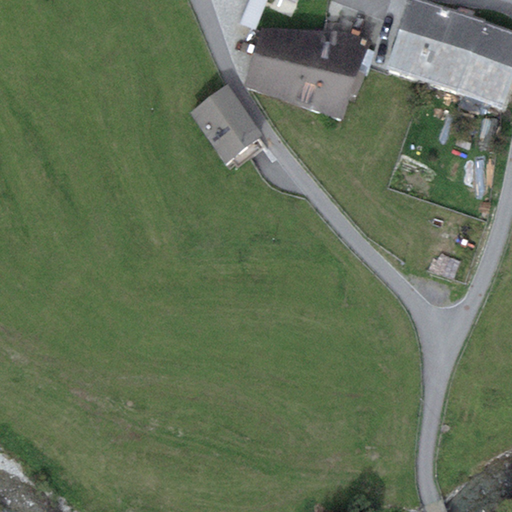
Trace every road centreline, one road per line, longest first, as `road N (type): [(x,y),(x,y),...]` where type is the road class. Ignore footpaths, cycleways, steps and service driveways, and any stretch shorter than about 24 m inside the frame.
road 1 (residential): [(201,0),(233,80),(274,144),(445,338)]
road 2 (residential): [(445,338),(427,460),(436,511)]
road 3 (residential): [(445,338),(476,298),(511,181)]
